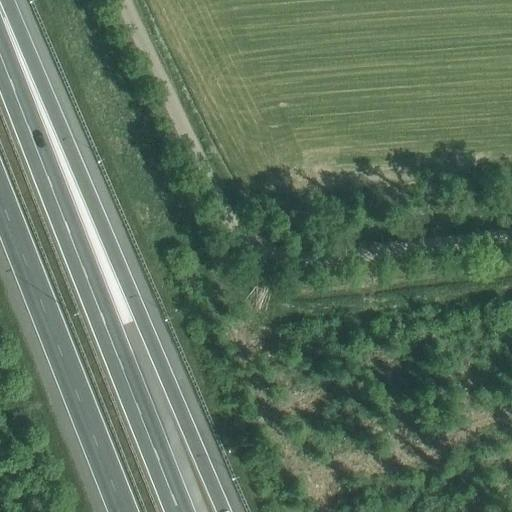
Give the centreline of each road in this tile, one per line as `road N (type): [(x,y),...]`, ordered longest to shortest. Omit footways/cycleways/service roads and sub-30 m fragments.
road 1 (motorway): [(227,511),(7,0)]
road 2 (unclassified): [(511,234),(308,259),(260,250),(228,219),(126,0)]
road 3 (motorway): [(178,511),(0,51)]
road 4 (motorway): [(0,206),(119,511)]
